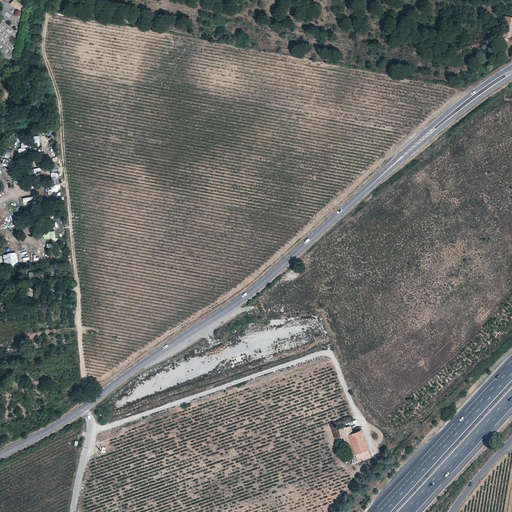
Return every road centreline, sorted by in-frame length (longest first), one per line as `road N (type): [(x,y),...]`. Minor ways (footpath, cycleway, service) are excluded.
road 1 (track): [(337,511),(377,463),(328,351),(89,431)]
road 2 (track): [(47,0),(41,47),(60,118),(91,402)]
road 3 (tertiary): [(376,179),(255,288),(81,409)]
road 4 (motorway): [(511,370),(381,511)]
road 5 (tertiary): [(511,65),(376,179)]
road 6 (tertiary): [(376,179),(511,76)]
road 7 (motorway): [(406,511),(511,397)]
